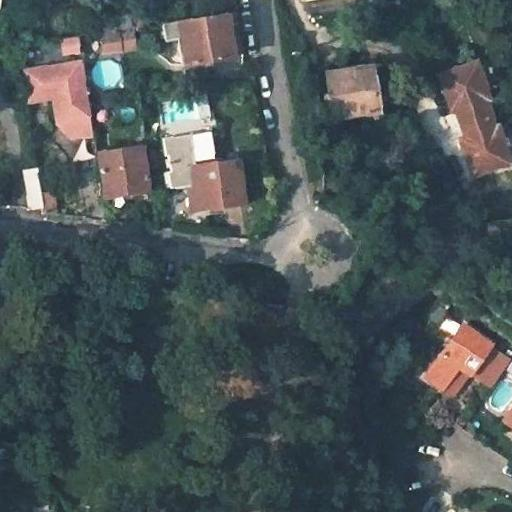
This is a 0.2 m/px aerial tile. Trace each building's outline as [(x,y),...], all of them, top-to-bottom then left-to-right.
[(121,12),(107,14),(108,29),(124,27),(121,12)] [(231,57),(225,13),(163,21),(165,40),(182,38),(185,64),(231,57)] [(108,29),(102,30),(104,50),(133,46),(130,26),(124,27),(108,29)] [(79,62),(23,69),(28,102),(54,99),(56,122),(70,138),(89,136),(79,62)] [(476,62),(439,74),(451,111),(455,110),(464,138),(460,139),(471,176),(509,163),(497,127),(494,128),(485,100),(488,99),(476,62)] [(375,65),(332,72),(339,119),(382,112),(375,65)] [(189,133),(161,137),(163,154),(167,153),(169,170),(166,171),(168,186),(194,183),(198,208),(242,202),(236,160),(193,166),(189,133)] [(140,144),(99,150),(105,194),(106,203),(127,200),(125,191),(146,188),(140,144)] [(42,206),(37,167),(22,170),(27,208),(42,206)] [(426,373),(444,385),(459,363),(471,372),(493,341),(464,321),(426,373)] [(459,363),(444,385),(456,394),(471,372),(459,363)] [(511,417),(505,413),(501,419),(511,426),(511,417)]
